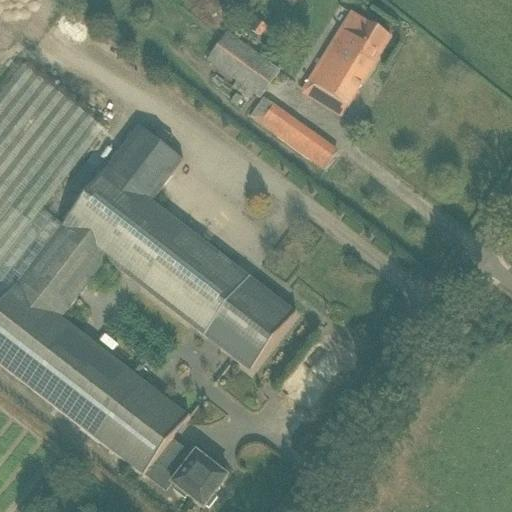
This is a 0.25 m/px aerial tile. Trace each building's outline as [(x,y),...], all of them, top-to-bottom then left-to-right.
[(284,0),(295,8),(301,0),(284,0)] [(342,118),(391,39),(352,15),(303,94),(342,118)] [(238,84),(234,88),(245,97),(249,91),(260,100),(281,72),(229,33),(208,61),(238,84)] [(0,308),(66,222),(46,207),(106,132),(25,69),(0,101),(0,308)] [(143,124),(109,168),(66,222),(0,308),(0,365),(145,478),(156,464),(173,442),(190,420),(63,320),(109,261),(255,374),(300,316),(152,203),(187,158),(143,124)] [(173,442),(156,464),(177,480),(172,486),(175,489),(173,491),(185,501),(187,498),(204,511),(206,508),(209,510),(218,499),(215,497),(228,479),(197,455),(194,458),(173,442)]
